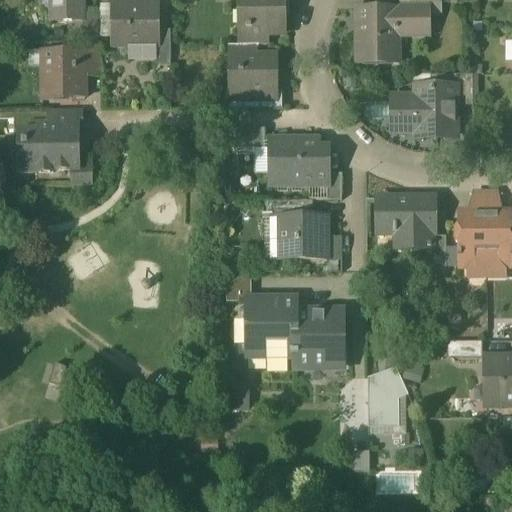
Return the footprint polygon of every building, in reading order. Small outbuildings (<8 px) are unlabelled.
[(52,0),(53,25),(54,25),(77,24),(81,24),(82,25),(83,25),(83,19),(82,0),(52,0)] [(286,0),(239,0),(240,48),(256,48),(267,48),(267,37),(283,37),(283,8),(287,5),(286,0)] [(441,0),(399,0),(399,10),(430,10),(430,17),(442,17),(441,0)] [(158,7),(112,7),(112,49),(155,49),(159,49),(159,33),(158,7)] [(399,10),(357,10),(358,66),(400,66),(399,42),(430,42),(430,17),(430,10),(399,10)] [(96,18),(83,19),(83,25),(82,25),(81,24),(77,24),(77,42),(97,41),(96,18)] [(171,33),(159,33),(159,49),(155,49),(155,69),(171,69),(171,33)] [(256,62),(256,48),(240,48),(230,48),(230,112),(282,112),(282,95),(275,95),(275,62),(256,62)] [(101,53),(43,54),(43,102),(85,101),(85,79),(101,79),(101,53)] [(473,77),(435,78),(435,91),(454,91),(454,105),(473,105),(473,77)] [(454,105),(454,91),(435,91),(415,92),(415,101),(395,102),(395,126),(416,126),(416,139),(455,138),(454,105)] [(76,116),(50,116),(50,128),(39,128),(38,134),(24,135),(24,144),(20,144),(20,149),(24,149),(24,176),(50,176),(50,173),(73,173),(77,173),(77,168),(77,155),(74,155),(74,133),(76,133),(76,116)] [(264,153),(264,132),(233,132),(233,153),(264,153)] [(316,145),(269,146),(269,188),(326,187),(328,187),(327,177),(327,162),(319,163),(319,157),(317,155),(316,145)] [(90,188),(90,168),(77,168),(77,173),(73,173),(73,188),(90,188)] [(342,203),(342,177),(327,177),(328,187),(326,187),(326,203),(342,203)] [(435,239),(434,202),(378,202),(379,236),(405,236),(405,252),(425,252),(426,252),(435,252),(435,239)] [(312,219),(311,204),(270,204),(271,224),(273,224),(273,242),(278,242),(278,263),(330,262),(326,262),(325,219),(312,219)] [(511,215),(486,216),(486,270),(511,269),(511,215)] [(486,216),(458,216),(458,229),(455,232),(455,243),(458,247),(459,270),(486,270),(486,216)] [(426,252),(425,252),(425,272),(446,272),(446,239),(435,239),(435,252),(426,252)] [(343,315),(296,315),(296,303),(247,304),(248,360),(295,360),(295,372),(343,372),(343,315)] [(482,345),(447,345),(447,362),(482,362),(482,345)] [(511,360),(487,361),(487,409),(511,409),(511,360)] [(426,370),(409,365),(404,379),(421,384),(426,370)] [(80,374),(55,367),(50,387),(74,394),(80,374)] [(396,371),(368,381),(369,431),(399,431),(399,403),(408,398),(396,371)] [(237,412),(253,412),(252,384),(235,384),(237,412)] [(421,471),(379,472),(379,494),(422,494),(421,471)]
